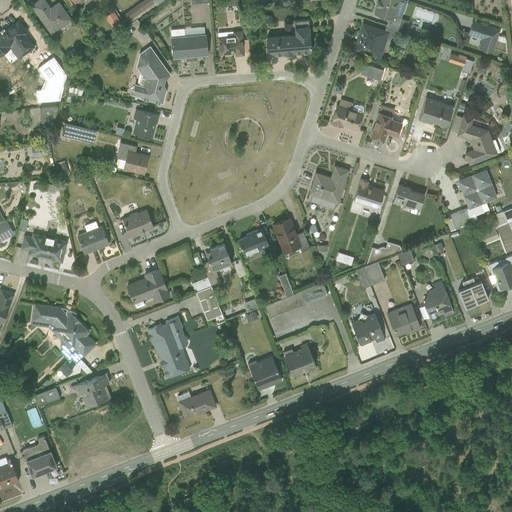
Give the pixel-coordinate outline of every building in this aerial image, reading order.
[(36,0),(31,4),(51,33),(71,18),(58,0),(50,7),(44,0),(36,0)] [(141,0),(122,14),(128,23),(137,17),(155,4),(152,0),(141,0)] [(373,13),(388,18),(386,25),(397,28),(404,31),(408,20),(394,15),(398,0),(376,0),(375,4),(376,4),(373,13)] [(109,22),(115,31),(122,27),(120,24),(121,23),(117,17),(109,22)] [(141,24),(137,17),(128,23),(121,29),(125,35),(141,24)] [(499,28),(472,19),(467,33),(481,37),(478,47),(492,51),(496,38),(504,41),(504,36),(497,34),(499,28)] [(18,58),(35,46),(25,33),(27,32),(18,20),(0,32),(0,53),(9,47),(18,58)] [(354,49),(380,57),(388,33),(395,35),(397,28),(386,25),(384,31),(362,23),(354,49)] [(172,57),(207,54),(204,25),(170,28),(172,57)] [(308,51),(310,49),(308,26),(294,27),(295,33),(266,36),(267,55),(283,53),(283,55),(292,54),(292,53),(308,51)] [(235,54),(243,54),(241,29),(217,31),(219,53),(235,52),(235,54)] [(139,97),(162,102),(165,89),(164,87),(166,76),(169,74),(169,73),(149,45),(138,52),(135,65),(141,73),(138,83),(134,82),(131,94),(139,96),(139,97)] [(69,58),(76,52),(73,48),(66,53),(69,58)] [(475,71),(485,74),(487,65),(484,63),(485,61),(477,58),(475,66),(477,67),(475,71)] [(54,75),(61,71),(54,59),(46,65),(50,73),(52,72),(54,75)] [(365,75),(380,80),(383,69),(369,65),(365,75)] [(69,85),(65,100),(75,102),(77,93),(81,94),(82,89),(69,85)] [(445,125),(452,104),(451,104),(453,98),(428,89),(426,96),(425,95),(418,118),(431,122),(431,120),(445,125)] [(394,108),(380,103),(370,136),(383,140),(386,132),(396,135),(401,121),(391,118),(392,115),(391,115),(394,108)] [(357,129),(363,113),(362,112),(363,110),(363,107),(361,106),(356,104),(354,104),(352,106),(352,109),(336,104),(330,122),(341,126),(342,124),(357,129)] [(39,106),(41,124),(52,123),(57,105),(39,106)] [(132,132),(151,137),(151,136),(154,121),(156,122),(156,121),(155,121),(157,114),(158,114),(135,108),(132,117),(135,118),(132,132)] [(473,117),(463,114),(456,134),(471,139),(474,147),(473,149),(465,152),(469,163),(500,151),(494,138),(491,139),(487,129),(470,124),(473,117)] [(64,121),(61,133),(93,141),(96,129),(64,121)] [(116,165),(143,172),(147,154),(135,151),(136,145),(119,141),(116,156),(119,157),(116,165)] [(32,155),(40,154),(39,146),(31,147),(32,155)] [(59,172),(68,169),(64,160),(56,162),(59,172)] [(308,192),(337,201),(348,169),(334,165),(332,172),(334,172),(332,177),(315,172),(308,192)] [(485,201),(496,197),(486,169),(458,180),(468,207),(465,208),(465,207),(449,213),(455,228),(477,220),(475,215),(488,209),(485,201)] [(101,185),(109,182),(107,176),(98,179),(101,185)] [(362,202),(378,207),(383,190),(366,185),(368,181),(360,178),(353,199),(351,207),(360,210),(362,202)] [(401,203),(419,209),(424,194),(412,190),(409,190),(410,187),(398,183),(391,203),(400,205),(401,203)] [(511,206),(495,213),(499,223),(506,220),(506,221),(511,219),(511,206)] [(129,235),(153,225),(146,208),(121,217),(129,235)] [(283,251),(299,245),(301,251),(309,247),(303,230),(295,233),(288,217),(272,223),(283,251)] [(83,252),(108,242),(101,224),(98,225),(95,219),(84,223),(86,230),(76,233),(83,252)] [(0,223),(0,237),(13,231),(7,220),(0,223)] [(18,229),(25,230),(26,222),(19,220),(18,229)] [(309,231),(316,229),(314,223),(307,225),(309,231)] [(245,255),(268,246),(261,227),(251,230),(252,233),(238,238),(245,255)] [(60,259),(65,239),(32,231),(31,235),(24,233),(21,246),(30,249),(29,251),(60,259)] [(366,263),(377,259),(397,251),(401,249),(399,244),(387,240),(385,246),(382,245),(377,248),(372,246),(366,263)] [(217,267),(231,261),(223,241),(209,247),(211,252),(206,254),(208,260),(202,262),(207,275),(210,283),(219,279),(215,269),(217,268),(217,267)] [(316,244),(322,261),(328,243),(316,244)] [(413,259),(408,247),(401,249),(397,251),(401,263),(413,259)] [(511,253),(487,263),(491,273),(487,275),(490,282),(493,281),(497,290),(506,287),(506,285),(511,283),(511,284),(511,253)] [(362,265),(369,284),(384,277),(377,259),(366,263),(362,265)] [(238,274),(244,272),(240,261),(234,263),(238,274)] [(361,286),(369,284),(362,265),(355,268),(361,286)] [(154,300),(169,294),(158,267),(144,272),(145,276),(127,284),(135,306),(144,303),(142,298),(152,295),(154,300)] [(285,295),(292,292),(285,272),(278,274),(285,295)] [(196,290),(210,284),(210,283),(207,275),(191,281),(195,290),(196,290)] [(476,302),(487,297),(480,280),(474,282),(472,276),(466,278),(476,302)] [(464,307),(476,302),(466,278),(461,280),(463,286),(457,289),(464,307)] [(445,314),(452,311),(440,279),(432,282),(433,286),(427,288),(422,299),(429,316),(443,310),(445,314)] [(264,303),(269,315),(326,293),(322,280),(292,292),(285,295),(264,303)] [(332,288),(339,292),(343,286),(336,281),(332,288)] [(210,284),(196,290),(206,318),(221,312),(210,284)] [(0,321),(2,323),(14,292),(0,287),(0,321)] [(246,310),(258,305),(255,296),(243,301),(246,310)] [(411,329),(419,326),(409,301),(386,311),(395,333),(410,328),(411,329)] [(75,360),(94,342),(85,333),(88,330),(70,312),(69,313),(65,313),(65,312),(59,306),(34,303),(31,322),(48,324),(61,338),(60,350),(67,357),(70,355),(75,360)] [(247,320),(257,317),(255,310),(245,313),(247,320)] [(375,341),(384,338),(374,311),(366,313),(360,311),(357,317),(350,320),(358,341),(361,342),(370,338),(369,337),(373,336),(375,341)] [(189,367),(181,345),(186,343),(188,340),(186,335),(184,334),(181,327),(182,325),(177,314),(165,319),(165,321),(161,323),(161,322),(147,327),(148,332),(147,332),(150,337),(156,352),(158,351),(165,368),(163,369),(165,374),(167,373),(168,375),(189,367)] [(307,370),(316,367),(306,341),(299,343),(300,346),(292,350),(291,346),(282,349),(291,373),(294,374),(300,372),(301,369),(300,366),(305,365),(307,370)] [(258,387),(281,379),(271,354),(255,359),(255,357),(247,361),(258,387)] [(223,371),(225,378),(235,375),(231,364),(223,367),(224,371),(223,371)] [(80,392),(85,405),(110,396),(106,386),(104,387),(102,384),(109,381),(105,371),(75,383),(79,393),(80,392)] [(39,404),(59,396),(55,385),(35,393),(39,404)] [(185,416),(214,404),(208,388),(190,395),(188,389),(177,394),(179,399),(178,400),(185,416)] [(0,411),(0,417),(3,426),(11,423),(5,409),(0,411)] [(31,474),(55,464),(43,434),(37,436),(39,440),(37,441),(36,442),(28,445),(27,445),(22,447),(21,450),(20,450),(24,461),(26,461),(31,474)] [(0,482),(1,485),(18,479),(9,456),(6,457),(5,454),(0,456),(0,482)] [(198,504),(194,494),(178,500),(183,511),(198,504)]
